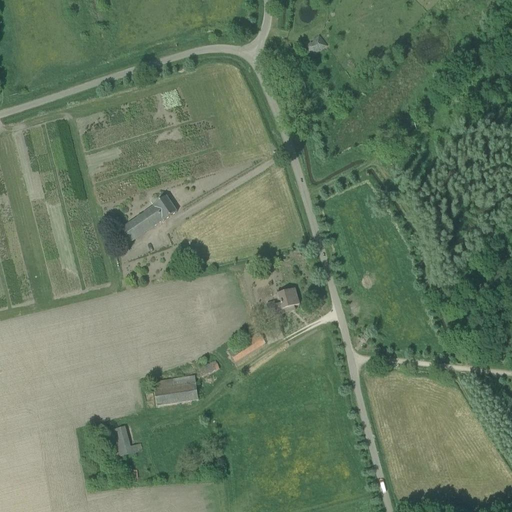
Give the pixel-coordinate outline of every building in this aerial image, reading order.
[(164,222),(177,213),(166,198),(153,206),(154,207),(120,230),(130,244),(163,221),(164,222)] [(270,318),(291,312),(290,309),(299,306),(295,290),(278,295),(281,305),(275,306),(274,303),(266,306),(270,318)] [(229,354),(235,363),(264,344),(258,335),(229,354)] [(156,409),(198,404),(196,382),(154,387),(156,409)] [(141,444),(131,447),(127,427),(113,430),(119,458),(142,453),(141,444)]
